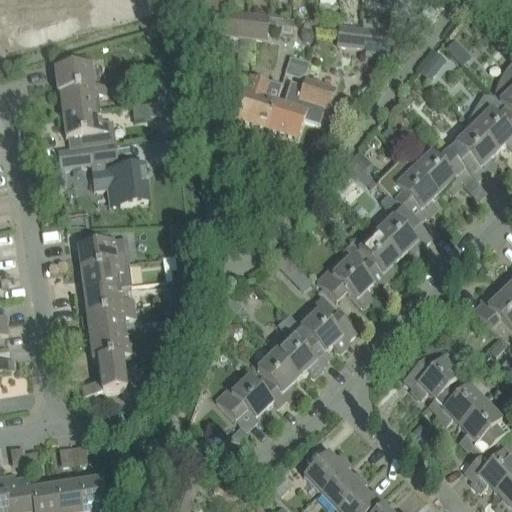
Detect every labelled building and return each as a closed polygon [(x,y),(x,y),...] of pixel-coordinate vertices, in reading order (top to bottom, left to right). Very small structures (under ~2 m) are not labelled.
[(223,13),(224,1),(219,0),(207,0),(206,11),(223,13)] [(266,45),(269,20),(213,13),(210,38),(218,39),(266,45)] [(294,29),(295,23),(274,21),(273,27),(294,29)] [(411,21),(397,22),(397,31),(411,30),(411,21)] [(377,23),(363,23),(363,32),(378,34),(377,23)] [(367,54),(369,33),(340,30),(338,51),(367,54)] [(302,31),(301,38),(305,45),(311,46),(314,33),(312,33),(303,31),(302,31)] [(455,43),(446,52),(455,62),(464,53),(455,43)] [(70,71),(55,73),(58,96),(58,97),(60,97),(60,96),(94,92),(94,91),(89,59),(69,62),(70,71)] [(427,66),(419,76),(430,84),(437,75),(427,66)] [(496,96),(495,101),(499,105),(500,106),(506,112),(511,117),(511,67),(509,71),(505,76),(502,81),(500,86),(497,91),(496,96)] [(155,71),(141,72),(142,82),(156,81),(155,71)] [(243,93),(234,122),(266,132),(275,104),(276,104),(281,88),(271,85),(269,84),(249,78),(245,93),(243,93)] [(275,104),(266,132),(298,142),(304,122),(318,126),(323,111),(330,113),(336,92),(305,83),(302,89),(293,86),(291,85),(284,107),(276,104),(275,104)] [(94,92),(60,96),(60,97),(63,119),(99,114),(97,101),(109,99),(109,101),(122,99),(121,89),(108,91),(108,90),(108,89),(94,91),(94,92)] [(403,98),(396,107),(405,114),(412,106),(403,98)] [(511,156),(511,155),(511,117),(495,101),(484,100),(469,126),(498,156),(505,149),(511,156)] [(159,107),(149,108),(150,120),(173,116),(172,105),(159,107)] [(99,114),(63,119),(66,142),(68,142),(69,154),(77,153),(80,152),(90,151),(114,148),(116,147),(114,136),(113,125),(101,127),(99,114)] [(487,180),(497,170),(490,163),(498,156),(469,126),(450,143),(451,144),(444,151),(446,154),(455,163),(454,163),(469,179),(476,186),(485,178),(487,180)] [(390,131),(381,139),(390,148),(399,140),(390,131)] [(69,154),(57,155),(60,174),(65,173),(80,171),(93,169),(93,167),(117,164),(114,148),(90,151),(80,152),(77,153),(69,154)] [(432,157),(415,174),(438,198),(446,191),(452,198),(462,189),(463,188),(461,186),(469,179),(454,163),(455,163),(446,154),(437,163),(435,160),(432,157)] [(360,156),(352,163),(355,166),(363,174),(364,174),(369,169),(371,167),(360,156)] [(427,222),(438,212),(431,206),(438,198),(415,174),(403,162),(376,187),(387,199),(408,220),(409,219),(417,228),(425,220),(427,222)] [(348,174),(347,174),(355,181),(362,184),(371,193),(376,187),(363,174),(355,166),(348,174)] [(148,205),(143,170),(115,174),(116,174),(94,177),(96,195),(118,192),(120,209),(148,205)] [(343,176),(332,193),(342,203),(357,190),(343,176)] [(408,220),(387,199),(381,206),(387,218),(371,234),(375,238),(400,263),(407,256),(414,263),(424,253),(422,251),(431,242),(417,228),(409,219),(408,220)] [(82,250),(78,250),(81,273),(129,267),(128,258),(126,244),(114,245),(111,246),(110,237),(80,238),(82,250)] [(400,263),(375,238),(359,253),(353,247),(343,257),(350,264),(373,288),(378,293),(387,285),(389,287),(399,277),(393,270),(400,263)] [(189,249),(172,251),(173,260),(176,260),(180,259),(181,259),(190,258),(189,249)] [(188,284),(191,283),(190,275),(190,258),(181,259),(180,259),(176,260),(178,276),(172,276),(173,285),(188,284)] [(289,264),(280,273),(290,283),(299,274),(289,264)] [(373,288),(350,264),(333,279),(329,275),(317,286),(336,306),(347,296),(363,312),(373,302),(366,295),(373,288)] [(129,267),(81,273),(84,296),(120,291),(120,292),(132,290),(130,277),(129,267)] [(189,294),(188,284),(173,285),(173,292),(179,291),(179,294),(181,294),(182,307),(192,306),(191,293),(189,294)] [(120,291),(84,296),(84,300),(87,319),(135,312),(133,303),(131,303),(121,304),(120,295),(120,292),(120,291)] [(511,301),(505,294),(497,302),(490,295),(474,311),(476,313),(473,315),(511,354),(511,301)] [(232,302),(226,309),(236,318),(242,311),(232,302)] [(339,357),(350,347),(348,345),(356,337),(323,302),(314,310),(319,315),(301,331),(300,332),(307,339),(329,363),(330,362),(326,357),(333,350),(339,357)] [(178,323),(189,322),(187,308),(176,309),(178,323)] [(135,312),(87,319),(87,324),(90,341),(126,337),(124,324),(136,322),(135,318),(135,312)] [(313,382),(323,372),(322,370),(329,363),(307,339),(300,332),(301,331),(289,319),(279,329),(285,337),(269,352),(274,357),(274,358),(298,383),(306,375),(313,382)] [(0,338),(8,338),(7,328),(0,329),(0,338)] [(98,363),(122,360),(122,361),(141,358),(139,348),(127,349),(126,337),(90,341),(93,365),(98,364),(98,363)] [(434,405),(460,381),(443,364),(450,357),(439,345),(416,367),(418,370),(404,384),(413,392),(411,394),(420,405),(427,398),(434,405)] [(501,345),(491,355),(496,361),(507,351),(501,345)] [(288,406),(298,396),(292,389),(298,383),(274,358),(257,374),(264,381),(256,388),(272,407),(277,412),(286,404),(288,406)] [(98,364),(99,372),(101,387),(83,389),(84,399),(126,394),(123,369),(122,361),(122,360),(98,363),(98,364)] [(0,376),(14,374),(14,373),(13,363),(0,365),(0,376)] [(272,407),(256,388),(249,381),(232,398),(228,394),(216,405),(236,425),(246,415),(262,431),(272,421),(265,414),(272,407)] [(434,405),(429,410),(430,410),(437,419),(435,420),(445,431),(452,424),(459,432),(485,408),(460,381),(434,405)] [(147,406),(136,407),(138,419),(149,418),(147,406)] [(466,439),(459,446),(469,456),(471,454),(479,462),(488,454),(489,454),(496,447),(503,440),(510,434),(502,425),(485,408),(459,432),(466,439)] [(243,444),(249,439),(247,437),(241,431),(230,441),(243,444)] [(479,462),(465,476),(473,485),(471,487),(481,497),(488,490),(495,498),(511,481),(511,447),(504,455),(496,447),(489,454),(488,454),(479,462)] [(21,451),(8,454),(12,476),(38,471),(35,455),(22,458),(21,451)] [(59,453),(61,469),(74,468),(73,452),(59,453)] [(334,463),(327,457),(304,479),(321,498),(345,475),(351,470),(339,458),(334,463)] [(77,478),(76,478),(76,480),(77,487),(81,511),(106,511),(111,511),(116,488),(103,490),(102,483),(96,484),(94,475),(88,476),(77,478)] [(345,475),(321,498),(334,511),(340,511),(361,492),(362,492),(367,487),(356,476),(351,481),(345,475)] [(274,494),(282,486),(274,477),(265,485),(274,494)] [(16,479),(4,481),(8,511),(33,511),(29,486),(29,485),(30,485),(29,482),(28,482),(26,483),(16,484),(16,479)] [(52,482),(53,491),(56,511),(81,511),(77,487),(76,480),(71,481),(65,482),(64,480),(52,482)] [(0,511),(8,511),(4,481),(0,482),(0,481),(0,511)] [(511,511),(511,481),(495,498),(502,505),(495,511),(511,511)] [(281,501),(293,489),(286,482),(282,486),(274,494),(281,501)] [(30,485),(29,485),(29,486),(33,511),(56,511),(53,491),(42,493),(41,483),(30,485)] [(189,511),(198,489),(181,483),(170,511),(189,511)] [(362,492),(361,492),(340,511),(374,511),(381,505),(382,506),(383,504),(372,493),(367,498),(362,492)]
